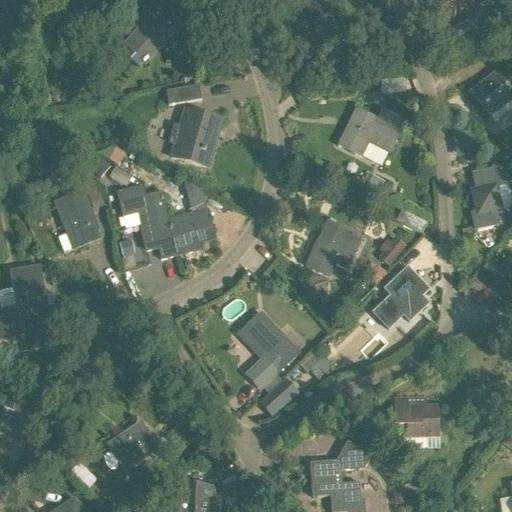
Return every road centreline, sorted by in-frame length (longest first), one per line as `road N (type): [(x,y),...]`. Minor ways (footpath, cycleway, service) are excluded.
road 1 (unclassified): [(150,314),(237,255),(259,231),(268,202),(273,117),(244,34),(220,0)]
road 2 (unclassified): [(456,316),(439,144),(396,0)]
road 3 (unclassified): [(263,511),(251,448),(410,365),(456,316)]
road 4 (unclassified): [(150,314),(109,331),(91,350),(0,505)]
